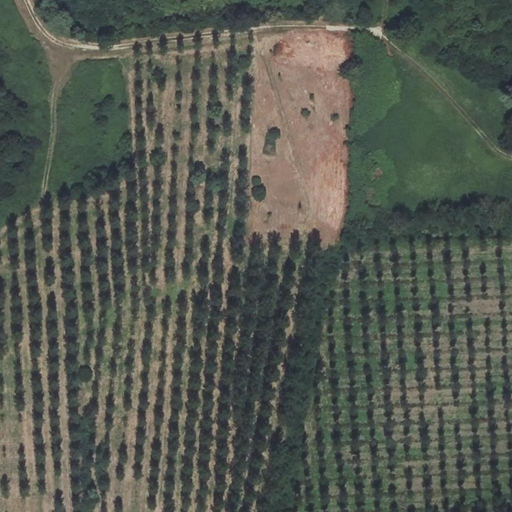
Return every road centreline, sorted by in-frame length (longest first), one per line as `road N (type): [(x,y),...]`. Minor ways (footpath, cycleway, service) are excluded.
road 1 (track): [(25,0),(39,27),(61,44),(91,50),(310,26),(376,31)]
road 2 (track): [(376,31),(492,149),(511,158)]
road 3 (track): [(61,44),(48,202)]
